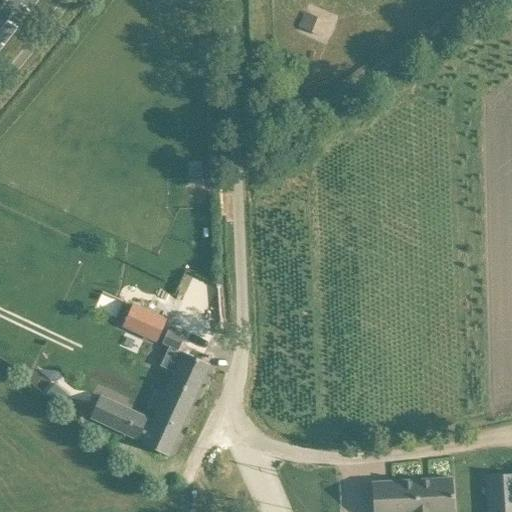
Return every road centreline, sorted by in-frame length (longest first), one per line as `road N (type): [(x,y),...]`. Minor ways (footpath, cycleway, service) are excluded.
road 1 (unclassified): [(322,464),(295,464),(243,441),(228,412),(240,349),(226,0)]
road 2 (unclassified): [(511,439),(341,463)]
